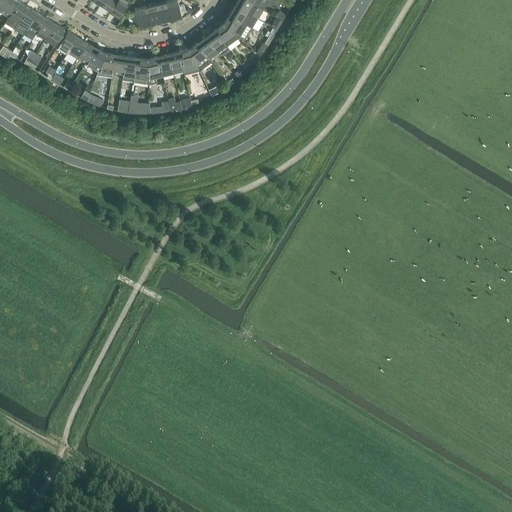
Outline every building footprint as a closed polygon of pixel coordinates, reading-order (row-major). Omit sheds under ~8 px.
[(5,0),(0,9),(0,10),(9,15),(18,0),(5,0)] [(18,0),(9,15),(5,21),(14,27),(28,5),(18,0)] [(103,0),(101,4),(110,9),(111,10),(116,0),(103,0)] [(110,9),(110,10),(119,16),(129,0),(116,0),(111,10),(110,9)] [(156,3),(160,21),(171,18),(166,0),(166,1),(156,3)] [(182,15),(181,12),(185,12),(185,10),(184,4),(182,4),(179,4),(177,0),(165,0),(166,1),(166,0),(171,18),(182,15)] [(237,0),(235,4),(251,14),(258,18),(264,9),(257,5),(256,5),(257,4),(249,0),(237,0)] [(249,0),(257,4),(256,5),(257,5),(264,9),(269,0),(249,0)] [(156,3),(146,6),(145,6),(150,23),(160,21),(156,3)] [(258,18),(251,14),(235,4),(230,13),(245,23),(252,27),(258,18)] [(14,27),(23,33),(24,33),(27,27),(37,11),(28,5),(14,27)] [(146,6),(146,5),(134,8),(139,26),(150,23),(145,6),(146,6)] [(37,32),(46,16),(37,11),(27,27),(24,33),(33,38),(37,32)] [(224,23),(238,35),(245,23),(230,13),(224,23)] [(37,32),(45,37),(46,38),(55,22),(46,16),(37,32)] [(283,20),(279,18),(276,16),(271,26),(277,30),(280,25),(283,20)] [(55,44),(65,28),(55,22),(46,38),(45,37),(45,38),(55,44)] [(215,29),(226,44),(238,35),(224,23),(215,29)] [(207,35),(218,50),(221,54),(229,48),(226,44),(215,29),(207,35)] [(68,52),(68,51),(67,51),(77,35),(67,30),(58,46),(68,52)] [(67,51),(68,51),(77,56),(86,41),(77,35),(67,51)] [(198,42),(209,57),(218,50),(207,35),(198,42)] [(86,41),(77,56),(86,62),(96,46),(86,41)] [(189,48),(200,71),(213,61),(209,57),(198,42),(189,48)] [(96,46),(86,62),(98,69),(105,52),(96,46)] [(179,51),(183,69),(185,74),(200,71),(189,48),(179,51)] [(168,53),(173,71),(183,69),(179,51),(168,53)] [(105,52),(98,69),(96,74),(112,77),(113,72),(115,54),(105,52)] [(158,56),(162,74),(173,71),(168,53),(158,56)] [(115,54),(113,72),(123,73),(126,55),(115,54)] [(123,73),(122,80),(133,81),(137,57),(126,55),(123,73)] [(28,56),(24,62),(29,66),(33,59),(28,56)] [(157,82),(156,75),(162,74),(158,56),(147,59),(148,77),(149,83),(149,84),(157,82)] [(137,57),(133,81),(149,83),(148,77),(147,59),(137,57)] [(34,69),(38,62),(33,59),(29,66),(34,69)] [(50,69),(48,72),(46,76),(50,79),(53,75),(55,72),(50,69)] [(53,75),(50,79),(56,82),(60,84),(64,77),(55,72),(53,75)] [(68,80),(64,87),(69,90),(71,86),(73,83),(68,80)] [(217,85),(209,89),(212,95),(221,91),(217,85)] [(80,96),(87,100),(90,92),(84,89),(80,96)] [(90,93),(87,100),(92,103),(95,95),(90,93)] [(175,96),(168,97),(172,113),(183,111),(182,105),(181,100),(176,101),(175,96)] [(162,105),(150,106),(151,113),(162,112),(162,105)]
